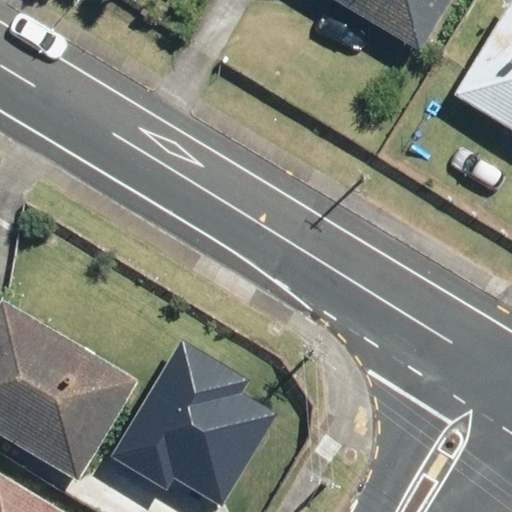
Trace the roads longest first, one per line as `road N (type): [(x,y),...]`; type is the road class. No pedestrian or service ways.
road 1 (residential): [(0,69),(473,359)]
road 2 (tertiary): [(388,511),(473,359)]
